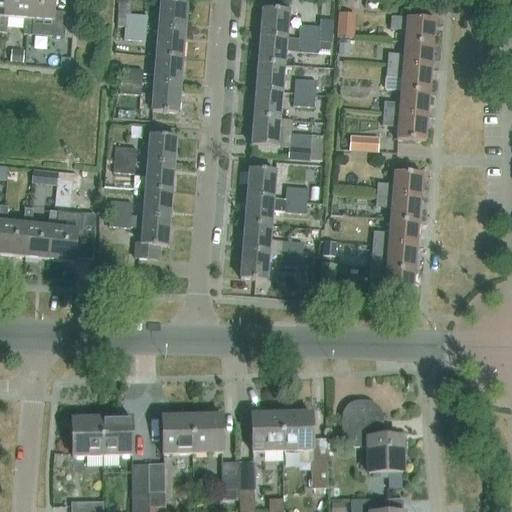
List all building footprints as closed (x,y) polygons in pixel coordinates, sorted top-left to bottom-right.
[(8,20),(23,21),(28,22),(29,0),(4,0),(3,20),(0,19),(0,34),(6,35),(8,20)] [(55,0),(29,0),(28,22),(23,21),(24,36),(31,37),(31,32),(52,34),(52,38),(63,39),(65,14),(54,13),(55,0)] [(159,5),(157,32),(182,34),(184,7),(159,5)] [(260,41),(285,43),(288,15),(262,13),(260,41)] [(356,16),(338,14),(336,39),(354,40),(356,16)] [(124,17),(123,30),(146,32),(147,18),(124,17)] [(405,31),(404,44),(432,46),(434,22),(391,18),(390,29),(405,31)] [(320,27),(320,33),(299,31),(298,44),(319,46),(319,47),(330,48),(332,28),(320,27)] [(146,32),(123,30),(123,42),(145,43),(146,32)] [(155,59),(181,61),(182,34),(157,32),(155,59)] [(298,44),(285,43),(260,41),(258,68),(283,70),(284,57),(318,60),(319,47),(319,46),(298,44)] [(353,44),(349,44),(350,42),(339,42),(338,56),(349,57),(349,55),(352,56),(353,44)] [(430,71),(432,46),(404,44),(403,56),(388,55),(387,67),(430,71)] [(23,52),(11,51),(10,65),(22,66),(23,52)] [(181,61),(155,59),(153,86),(179,87),(181,61)] [(401,78),(400,92),(428,95),(430,71),(387,67),(386,77),(401,78)] [(258,68),(256,95),(281,97),(282,84),(283,70),(258,68)] [(121,71),(120,83),(142,85),(143,73),(121,71)] [(141,98),(142,85),(120,83),(119,97),(141,98)] [(295,85),(294,98),(314,100),(315,87),(295,85)] [(179,87),(153,86),(151,113),(177,115),(179,87)] [(384,103),(383,115),(426,119),(428,95),(400,92),(399,104),(384,103)] [(253,122),(279,124),(281,97),(256,95),(253,122)] [(314,100),(294,98),(292,112),(313,114),(314,100)] [(424,144),(426,119),(383,115),(382,127),(397,128),(396,141),(424,144)] [(279,124),(253,122),(251,150),(276,152),(279,124)] [(349,151),(375,153),(376,139),(350,137),(349,151)] [(149,138),(148,152),(147,166),(173,168),(175,140),(149,138)] [(290,140),(288,163),(321,166),(324,142),(311,140),(311,142),(290,140)] [(114,149),(113,163),(135,165),(136,151),(114,149)] [(135,165),(113,163),(112,175),(134,177),(135,165)] [(173,168),(147,166),(145,193),(171,195),(173,168)] [(0,168),(0,180),(8,181),(9,169),(0,168)] [(58,174),(44,173),(43,187),(56,189),(58,174)] [(377,184),(376,197),(420,201),(422,176),(393,173),(392,186),(377,184)] [(273,203),(273,201),(275,176),(249,174),(247,201),(273,203)] [(285,205),(306,206),(307,193),(285,192),(285,205)] [(168,221),(171,195),(145,193),(143,219),(168,221)] [(390,209),(389,222),(418,225),(420,201),(376,197),(375,208),(390,209)] [(285,205),(273,203),(247,201),(245,228),(270,230),(272,214),(284,215),(284,218),(305,219),(306,206),(285,205)] [(112,204),(111,217),(132,218),(133,206),(112,204)] [(0,244),(0,256),(24,259),(27,227),(31,227),(32,211),(25,211),(23,226),(6,224),(2,224),(0,244)] [(31,227),(27,227),(24,259),(49,261),(52,229),(56,229),(56,214),(49,213),(47,228),(31,227)] [(74,231),(56,229),(52,229),(49,261),(74,264),(75,258),(93,259),(96,217),(75,215),(74,231)] [(132,218),(111,217),(110,231),(142,233),(141,246),(136,246),(135,261),(158,263),(159,248),(166,249),(168,221),(143,219),(132,218)] [(373,233),(372,245),(416,248),(418,225),(389,222),(388,234),(373,233)] [(269,243),(270,230),(245,228),(243,254),(268,257),(280,258),(282,245),(269,243)] [(323,258),(334,259),(335,246),(324,244),(323,258)] [(302,246),(282,245),(280,258),(301,259),(301,258),(302,246)] [(386,258),(385,270),(414,272),(416,248),(372,245),(371,257),(386,258)] [(268,257),(243,254),(241,282),(266,284),(268,257)] [(301,258),(301,259),(280,258),(279,271),(300,272),(300,274),(311,275),(313,259),(301,258)] [(320,267),(318,286),(334,287),(336,268),(320,267)] [(411,297),(414,272),(385,270),(384,283),(369,282),(368,293),(411,297)] [(378,439),(378,419),(377,416),(376,412),(374,409),(370,407),(367,406),(363,405),(358,406),(354,406),(351,407),(348,410),(346,413),(345,416),(344,420),(345,448),(367,448),(367,474),(387,474),(401,473),(401,457),(405,457),(404,439),(378,439)] [(282,453),(281,414),(251,415),(251,454),(282,453)] [(325,441),(311,442),(310,414),(281,414),(282,453),(311,452),(312,462),(310,462),(311,491),(326,490),(325,441)] [(220,416),(192,417),(192,455),(221,454),(220,416)] [(192,455),(192,417),(162,418),(163,456),(192,455)] [(83,457),(102,456),(102,418),(71,419),(72,457),(60,458),(60,483),(78,483),(78,465),(83,465),(83,457)] [(130,418),(102,418),(102,456),(131,456),(130,418)] [(254,492),(253,464),(237,465),(238,492),(239,505),(252,505),(252,492),(254,492)] [(147,467),(148,494),(164,494),(164,465),(147,466),(147,467)] [(238,492),(237,465),(221,465),(221,493),(238,492)] [(148,511),(148,494),(147,467),(131,467),(132,511),(148,511)] [(401,473),(387,474),(388,491),(402,491),(401,473)] [(283,511),(283,501),(268,501),(268,511),(283,511)] [(387,511),(387,501),(350,502),(350,511),(387,511)]
